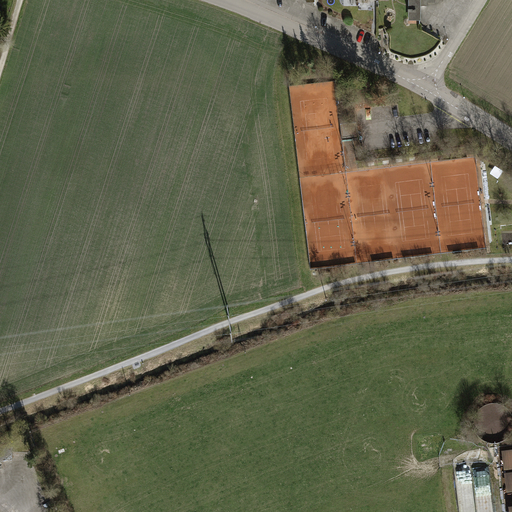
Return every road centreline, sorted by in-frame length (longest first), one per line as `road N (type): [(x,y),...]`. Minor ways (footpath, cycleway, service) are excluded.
road 1 (track): [(511,260),(363,277),(0,411)]
road 2 (residential): [(422,87),(224,0)]
